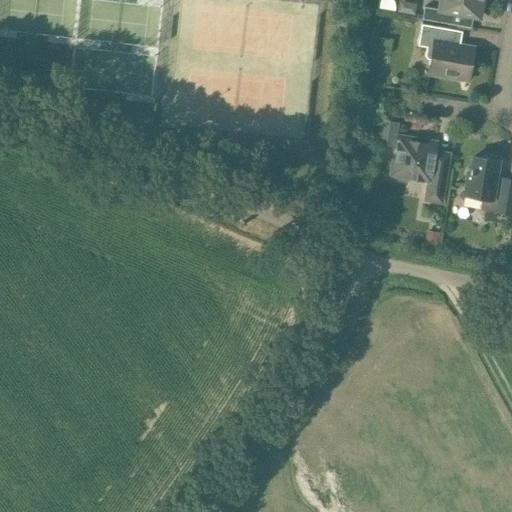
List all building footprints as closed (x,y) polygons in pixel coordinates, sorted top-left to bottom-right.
[(482,0),(441,0),(440,10),(424,7),(422,19),(450,24),(452,12),(479,17),(482,0)] [(457,31),(422,25),(418,46),(427,47),(425,56),(428,59),(431,60),(429,74),(468,80),(474,48),(458,45),(455,42),(457,31)] [(395,147),(398,123),(382,120),(378,144),(395,147)] [(449,156),(434,153),(436,142),(400,136),(396,161),(393,161),(390,178),(407,181),(407,178),(429,181),(425,200),(442,203),(449,156)] [(499,161),(474,157),(471,172),(469,172),(465,196),(482,199),(480,210),(511,215),(511,213),(511,180),(496,178),(499,161)]
